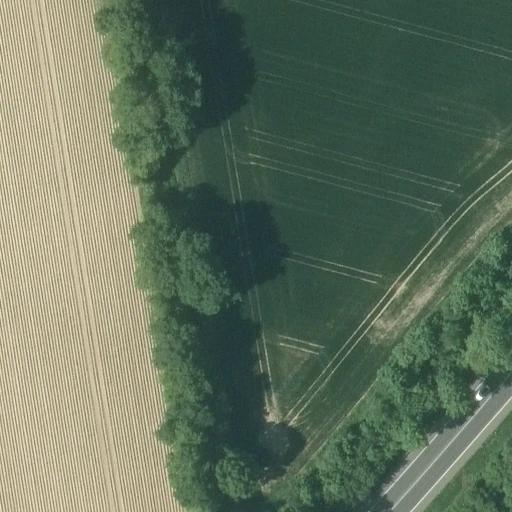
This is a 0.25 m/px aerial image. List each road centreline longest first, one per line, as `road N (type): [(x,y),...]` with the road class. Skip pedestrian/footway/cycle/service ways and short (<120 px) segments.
road 1 (track): [(220,466),(151,0)]
road 2 (primary): [(389,511),(511,370)]
